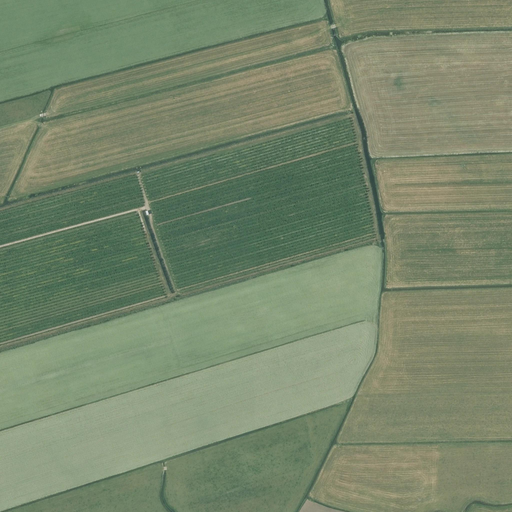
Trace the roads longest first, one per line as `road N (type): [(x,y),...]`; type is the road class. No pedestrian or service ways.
road 1 (track): [(0,127),(440,0)]
road 2 (track): [(292,511),(373,350),(377,236)]
road 3 (track): [(355,116),(377,236)]
